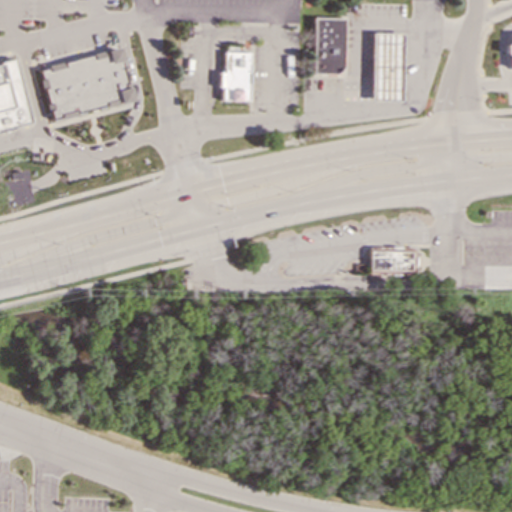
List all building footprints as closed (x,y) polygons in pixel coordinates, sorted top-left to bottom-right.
[(334,75),(335,77),(342,70),(340,68),(340,66),(344,66),(344,50),(341,49),(342,18),(310,17),(309,74),(323,75),(323,78),(331,78),(331,75),(334,75)] [(367,102),(398,102),(400,33),(369,33),(367,102)] [(511,33),(508,33),(508,45),(502,45),(502,55),(508,55),(507,69),(511,69),(511,33)] [(130,102),(119,49),(38,65),(48,118),(130,102)] [(247,51),(222,51),(221,72),(218,72),(217,100),(246,100),(247,51)] [(0,62),(0,129),(28,123),(14,59),(0,62)] [(412,275),(412,248),(366,247),(366,274),(412,275)]
